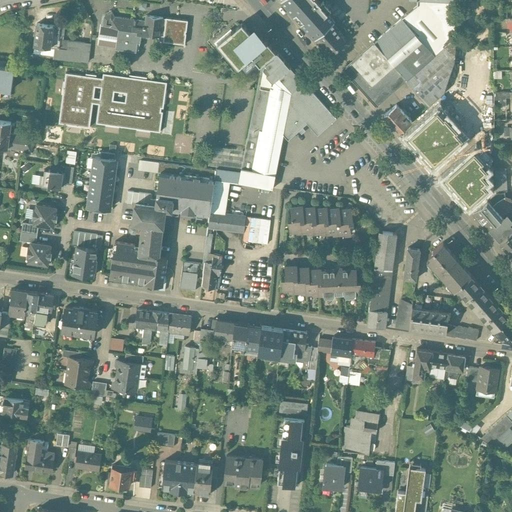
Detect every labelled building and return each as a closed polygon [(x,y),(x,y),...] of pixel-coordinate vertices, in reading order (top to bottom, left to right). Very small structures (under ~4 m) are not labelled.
[(282,0),(315,37),(329,24),(320,14),(335,0),(368,0),(369,0),(282,0)] [(377,106),(405,80),(428,105),(444,92),(450,73),(456,73),(457,66),(453,65),(455,59),(455,57),(463,57),(463,52),(455,52),(456,37),(461,33),(460,0),(417,0),(417,6),(344,69),(377,106)] [(145,21),(114,17),(112,12),(104,16),(102,25),(111,27),(138,31),(137,33),(163,36),(165,17),(146,15),(145,21)] [(189,20),(165,17),(163,36),(162,41),(186,44),(189,20)] [(249,30),(242,22),(232,30),(230,29),(215,42),(225,54),(227,53),(238,66),(249,57),(247,55),(250,53),(260,65),(262,63),(276,50),(266,38),(264,39),(254,29),(249,30)] [(329,24),(315,37),(330,54),(345,40),(345,39),(345,40),(337,31),(339,30),(331,22),(329,24)] [(53,25),(37,23),(34,45),(50,47),(53,25)] [(91,44),(58,39),(60,26),(58,26),(53,25),(50,47),(54,48),(53,57),(53,58),(80,61),(80,60),(89,61),(91,44)] [(102,25),(100,25),(97,45),(134,50),(137,33),(138,31),(111,27),(102,25)] [(50,47),(34,45),(33,51),(36,55),(53,57),(54,48),(50,47)] [(238,182),(272,187),(275,175),(283,134),(288,139),(299,130),(301,133),(305,130),(302,127),(307,123),(318,135),(336,118),(304,82),(290,66),(282,57),(283,57),(278,52),(276,50),(262,63),(264,65),(263,65),(263,69),(251,128),(249,128),(240,170),(238,182)] [(10,67),(0,65),(0,89),(6,90),(10,67)] [(102,78),(66,73),(59,123),(90,127),(93,103),(99,103),(96,123),(160,132),(167,82),(103,73),(102,78)] [(506,92),(493,92),(494,120),(506,120),(506,97),(506,92)] [(399,132),(411,121),(397,104),(385,114),(399,132)] [(437,106),(405,135),(433,167),(466,138),(437,106)] [(11,122),(0,120),(0,147),(8,148),(10,134),(11,122)] [(33,137),(10,134),(8,148),(26,151),(26,153),(30,154),(33,137)] [(474,148),(443,176),(469,205),(489,187),(485,182),(489,179),(484,173),(488,169),(482,163),(485,160),(474,148)] [(67,150),(67,162),(76,162),(76,150),(67,150)] [(100,158),(94,157),(93,169),(115,172),(116,160),(114,159),(100,158)] [(216,169),(160,163),(159,171),(215,178),(216,169)] [(74,167),(66,166),(65,172),(67,172),(65,184),(72,185),(74,167)] [(216,167),(216,169),(215,178),(230,180),(238,182),(240,170),(216,167)] [(505,167),(495,168),(497,192),(507,191),(505,167)] [(65,172),(45,169),(44,175),(41,175),(39,184),(60,187),(60,186),(65,187),(65,184),(67,172),(65,172)] [(115,172),(93,169),(91,181),(113,184),(115,172)] [(165,208),(210,214),(215,178),(159,171),(154,206),(165,207),(165,208)] [(230,180),(215,178),(210,214),(209,221),(208,226),(244,231),(247,216),(226,213),(230,180)] [(113,184),(91,181),(90,193),(111,196),(113,184)] [(151,194),(127,190),(126,203),(131,204),(132,202),(135,203),(149,205),(151,194)] [(111,196),(90,193),(88,205),(108,208),(110,208),(111,196)] [(488,200),(473,212),(488,229),(502,217),(491,204),(497,199),(493,195),(488,200)] [(150,223),(152,205),(149,205),(135,203),(133,220),(131,222),(130,225),(132,227),(135,227),(137,226),(138,223),(136,221),(142,222),(143,221),(150,223)] [(56,207),(37,204),(36,209),(33,209),(32,218),(34,219),(34,224),(39,225),(53,227),(54,220),(57,221),(58,214),(55,214),(56,207)] [(152,205),(150,223),(163,224),(165,208),(165,207),(154,206),(152,205)] [(307,230),(303,207),(303,205),(290,206),(292,218),(288,218),(289,230),(295,229),(296,233),(303,232),(302,230),(307,230)] [(319,230),(315,208),(315,206),(303,207),(307,230),(309,233),(315,233),(315,231),(319,230)] [(331,231),(328,208),(327,206),(315,208),(319,230),(321,234),(327,233),(327,231),(331,231)] [(343,231),(340,209),(340,207),(328,208),(331,231),(333,235),(339,234),(339,232),(343,231)] [(340,209),(343,231),(345,235),(351,235),(350,222),(353,222),(352,207),(340,209)] [(271,220),(247,216),(244,231),(243,240),(267,244),(271,220)] [(502,217),(488,229),(500,243),(511,231),(511,220),(511,221),(507,216),(504,219),(502,217)] [(209,221),(199,219),(196,243),(206,244),(208,226),(209,221)] [(140,237),(161,240),(163,224),(150,223),(143,221),(142,222),(140,237)] [(34,224),(23,222),(21,231),(37,234),(39,225),(34,224)] [(37,234),(21,231),(20,240),(31,242),(36,242),(37,234)] [(397,233),(379,231),(374,267),(384,268),(392,269),(397,233)] [(511,231),(500,243),(507,251),(511,245),(511,231)] [(161,240),(140,237),(139,247),(138,253),(159,256),(161,240)] [(135,244),(115,241),(110,277),(162,284),(167,257),(159,256),(138,253),(139,247),(135,246),(135,244)] [(36,242),(31,242),(30,247),(28,247),(26,256),(29,256),(28,261),(48,264),(49,258),(51,258),(52,252),(50,251),(51,245),(36,242)] [(196,243),(186,242),(184,261),(183,261),(183,262),(183,261),(189,262),(203,264),(204,261),(204,254),(206,244),(196,243)] [(448,248),(443,242),(428,254),(431,257),(428,260),(454,290),(457,288),(472,274),(463,264),(448,248)] [(78,246),(77,246),(73,273),(93,276),(94,270),(95,270),(96,260),(95,260),(97,248),(95,248),(89,247),(83,247),(78,246)] [(420,249),(408,248),(404,277),(416,279),(420,249)] [(223,257),(213,256),(212,263),(207,262),(205,261),(202,286),(215,288),(219,288),(219,287),(218,287),(223,257)] [(299,290),(297,267),(297,265),(284,265),(285,277),(281,277),(282,288),(287,288),(289,292),(295,292),(295,290),(299,290)] [(188,272),(182,271),(180,287),(191,289),(190,290),(195,290),(198,273),(193,273),(194,266),(189,266),(188,272)] [(311,291),(309,268),(309,266),(297,267),(299,290),(301,294),(307,293),(307,291),(311,291)] [(342,267),(336,267),(336,269),(322,270),(322,293),(323,293),(325,296),(333,296),(335,293),(344,292),(346,296),(354,295),(356,292),(361,292),(361,280),(357,280),(357,268),(342,269),(342,267)] [(374,267),(373,277),(383,278),(384,268),(374,267)] [(309,268),(311,291),(313,295),(319,295),(319,293),(322,293),(322,270),(322,269),(321,268),(309,268)] [(392,269),(384,268),(383,278),(380,307),(387,308),(392,269)] [(495,300),(483,287),(484,287),(480,282),(479,283),(477,280),(472,274),(457,288),(494,329),(509,316),(505,312),(502,308),(498,303),(497,303),(495,300)] [(383,278),(373,277),(369,309),(380,310),(380,307),(383,278)] [(28,291),(12,289),(9,313),(8,315),(10,315),(17,316),(17,314),(25,315),(25,311),(28,291)] [(38,293),(29,291),(28,291),(25,311),(35,313),(36,309),(38,293),(39,293),(38,292),(38,293)] [(54,295),(39,293),(38,293),(36,309),(52,312),(54,295)] [(400,314),(398,320),(386,318),(385,327),(409,331),(409,328),(412,306),(412,305),(401,299),(401,300),(402,300),(399,307),(401,307),(398,314),(400,314)] [(90,309),(73,306),(73,308),(65,307),(62,331),(93,335),(97,312),(90,310),(90,309)] [(421,308),(412,306),(409,328),(418,329),(421,308)] [(430,309),(421,308),(418,329),(427,331),(430,309)] [(158,312),(137,309),(135,325),(144,326),(150,327),(156,328),(158,312)] [(380,310),(369,309),(367,325),(385,327),(386,318),(387,311),(380,310)] [(439,310),(430,309),(427,331),(436,332),(439,310)] [(449,311),(439,310),(436,332),(445,333),(446,333),(447,324),(449,311)] [(9,313),(2,312),(0,321),(0,334),(7,336),(10,315),(8,315),(9,313)] [(170,313),(158,312),(156,328),(161,328),(168,329),(170,313)] [(191,316),(171,313),(168,331),(189,334),(191,316)] [(35,316),(27,315),(25,328),(33,330),(35,316)] [(511,320),(509,316),(494,329),(502,339),(502,344),(511,344),(511,320)] [(234,322),(213,319),(212,326),(216,327),(215,335),(233,338),(234,322)] [(248,324),(234,322),(233,338),(232,345),(245,346),(248,324)] [(262,326),(248,324),(245,346),(244,353),(258,355),(262,326)] [(457,326),(447,324),(446,333),(445,333),(445,335),(455,337),(455,336),(466,339),(466,337),(476,340),(479,329),(468,326),(468,328),(458,325),(457,326)] [(150,327),(144,326),(142,342),(149,343),(151,329),(150,329),(150,327)] [(283,329),(271,328),(271,327),(262,326),(259,345),(265,345),(265,348),(274,350),(274,352),(281,353),(281,345),(283,329)] [(168,329),(161,328),(159,344),(167,344),(168,329)] [(213,330),(201,328),(200,339),(209,340),(209,341),(211,341),(213,330)] [(307,332),(283,329),(281,345),(305,348),(307,332)] [(112,336),(110,348),(123,350),(125,338),(112,336)] [(352,339),(333,336),(332,340),(331,352),(331,356),(336,357),(337,353),(350,355),(352,339)] [(332,340),(320,338),(319,347),(318,350),(331,352),(332,340)] [(209,340),(200,339),(199,348),(197,366),(206,367),(208,354),(211,354),(212,349),(208,349),(209,341),(209,340)] [(375,342),(352,339),(350,355),(350,358),(355,359),(356,353),(367,354),(366,361),(372,362),(375,342)] [(195,347),(185,345),(184,360),(181,360),(180,371),(197,373),(197,366),(199,348),(195,347)] [(319,347),(311,346),(310,359),(317,360),(318,350),(319,347)] [(17,349),(5,348),(0,377),(0,380),(11,382),(17,349)] [(421,349),(417,348),(417,349),(414,366),(412,380),(412,381),(419,381),(420,377),(424,378),(425,369),(430,369),(430,366),(433,351),(429,350),(421,349)] [(81,352),(63,349),(63,356),(69,357),(69,356),(80,358),(81,352)] [(448,353),(433,351),(430,366),(435,366),(435,368),(439,369),(439,367),(446,368),(448,353)] [(144,356),(126,353),(125,361),(140,363),(140,364),(142,364),(144,356)] [(465,355),(448,353),(446,368),(450,368),(448,377),(457,378),(458,369),(463,370),(465,355)] [(174,356),(166,355),(165,364),(173,365),(174,356)] [(80,358),(69,356),(69,357),(67,370),(88,373),(89,367),(92,364),(93,360),(80,358)] [(310,359),(309,359),(308,368),(316,369),(317,360),(310,359)] [(125,361),(116,360),(116,364),(118,367),(117,374),(138,377),(140,364),(140,363),(125,361)] [(414,366),(407,365),(405,379),(411,380),(412,380),(414,366)] [(480,368),(468,366),(466,380),(478,382),(480,368)] [(498,369),(480,366),(480,368),(478,382),(477,388),(495,390),(498,369)] [(446,368),(439,367),(439,369),(438,375),(445,376),(446,368)] [(457,378),(448,377),(450,368),(446,368),(445,376),(444,382),(456,384),(457,378)] [(88,373),(67,370),(65,384),(89,387),(90,383),(87,379),(88,373)] [(271,372),(267,372),(266,384),(277,385),(278,373),(277,373),(271,372)] [(138,377),(117,374),(116,380),(113,383),(112,387),(136,391),(138,377)] [(100,382),(93,381),(91,393),(98,394),(100,382)] [(107,383),(100,382),(98,394),(105,395),(107,383)] [(187,394),(179,393),(177,407),(174,407),(174,409),(187,411),(188,409),(185,408),(187,394)] [(23,400),(5,397),(4,405),(5,405),(4,413),(21,415),(23,400)] [(30,401),(23,400),(21,415),(27,416),(30,401)] [(306,404),(281,401),(280,410),(305,413),(306,404)] [(511,409),(481,438),(491,443),(511,424),(511,409)] [(379,414),(366,412),(356,410),(355,415),(361,416),(360,419),(352,418),(350,427),(371,431),(376,431),(379,414)] [(152,419),(136,416),(136,417),(141,418),(140,428),(149,429),(149,430),(150,430),(152,419)] [(304,419),(284,417),(281,446),(280,453),(277,483),(297,485),(300,456),(301,456),(301,448),(304,419)] [(350,427),(344,426),(342,447),(343,447),(344,450),(343,449),(343,450),(348,451),(348,452),(349,452),(349,451),(368,453),(368,454),(369,454),(371,431),(350,427)] [(175,435),(158,432),(156,444),(174,446),(175,435)] [(69,435),(58,433),(56,445),(68,446),(69,435)] [(54,458),(42,456),(44,441),(29,438),(25,468),(52,471),(54,458)] [(16,446),(3,444),(1,463),(0,462),(0,472),(12,474),(16,446)] [(473,448),(465,446),(464,453),(471,454),(473,448)] [(101,454),(78,450),(75,467),(85,468),(98,470),(99,470),(101,454)] [(263,459),(226,455),(224,481),(235,482),(235,484),(235,486),(248,488),(248,485),(249,485),(249,483),(260,484),(263,459)] [(352,457),(338,456),(337,464),(343,465),(343,471),(351,471),(352,457)] [(197,463),(165,460),(162,486),(170,487),(170,489),(188,491),(188,489),(194,490),(197,463)] [(395,462),(377,460),(376,468),(383,469),(382,473),(393,475),(395,462)] [(213,465),(197,463),(194,490),(199,490),(199,494),(209,495),(209,491),(210,491),(210,489),(211,477),(213,465)] [(337,464),(326,463),(324,486),(341,488),(343,471),(343,465),(337,464)] [(131,468),(112,465),(110,484),(120,485),(119,487),(126,489),(127,486),(129,486),(129,480),(131,468)] [(376,468),(360,466),(358,486),(381,489),(382,473),(383,469),(376,468)] [(405,491),(398,490),(394,511),(414,511),(416,500),(421,500),(423,486),(425,472),(425,468),(409,466),(405,491)] [(153,470),(141,468),(139,486),(151,487),(153,470)]
